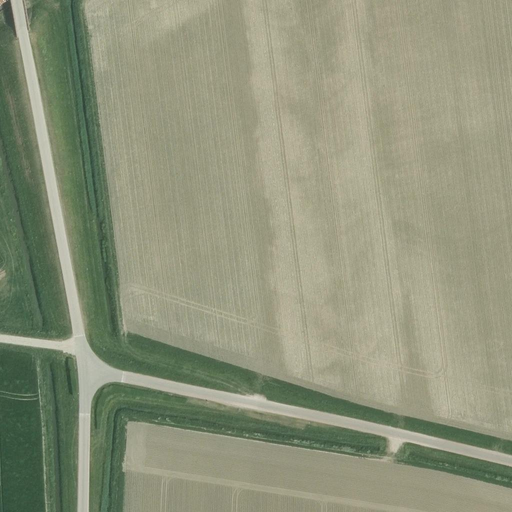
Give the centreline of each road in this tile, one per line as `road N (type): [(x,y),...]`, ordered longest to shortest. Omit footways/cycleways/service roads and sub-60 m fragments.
road 1 (unclassified): [(511,461),(85,369)]
road 2 (unclassified): [(85,369),(16,0)]
road 3 (unclassified): [(83,511),(85,369)]
